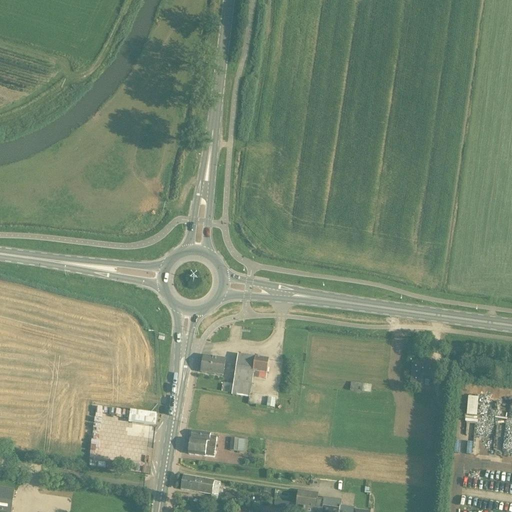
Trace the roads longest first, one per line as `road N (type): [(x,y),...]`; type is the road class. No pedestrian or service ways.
road 1 (primary): [(221,286),(511,329)]
road 2 (secondary): [(197,252),(228,0)]
road 3 (secondary): [(155,511),(187,311)]
road 4 (primary): [(0,255),(162,278)]
